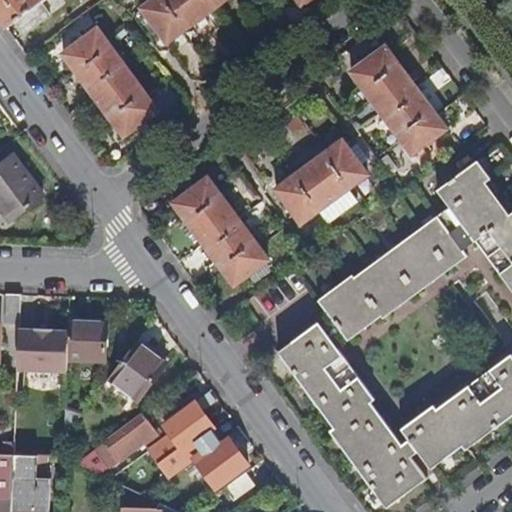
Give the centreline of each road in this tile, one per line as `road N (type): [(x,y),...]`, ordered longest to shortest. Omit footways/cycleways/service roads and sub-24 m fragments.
road 1 (residential): [(356,14),(103,200)]
road 2 (residential): [(155,274),(332,511)]
road 3 (residential): [(0,64),(103,200)]
road 4 (residential): [(0,267),(155,274)]
road 5 (residential): [(431,0),(511,103)]
